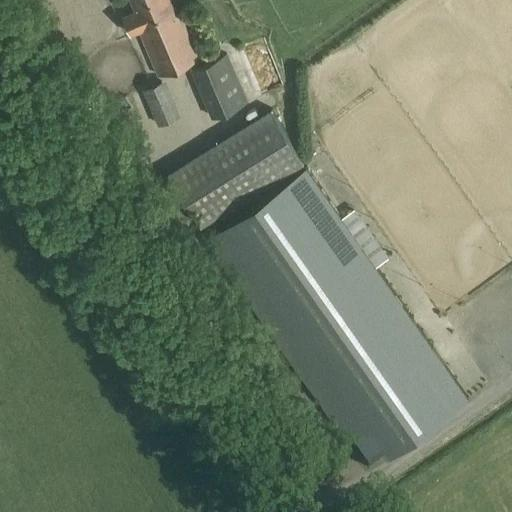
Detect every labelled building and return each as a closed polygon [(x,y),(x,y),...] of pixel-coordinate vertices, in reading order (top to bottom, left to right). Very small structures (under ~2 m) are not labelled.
[(181,11),(178,13),(172,0),(132,0),(137,9),(125,14),(133,33),(140,30),(159,74),(201,56),(181,11)] [(485,95),(511,76),(511,2),(503,9),(511,22),(511,31),(498,41),(489,28),(482,33),(487,39),(474,47),(492,74),(478,84),(485,95)] [(192,68),(212,116),(248,100),(227,54),(192,68)] [(144,89),(159,125),(182,115),(167,79),(144,89)] [(271,108),(169,171),(202,225),(305,161),(271,108)] [(256,201),(206,236),(287,351),(368,467),(418,432),(468,397),(387,281),(306,166),(256,201)]
